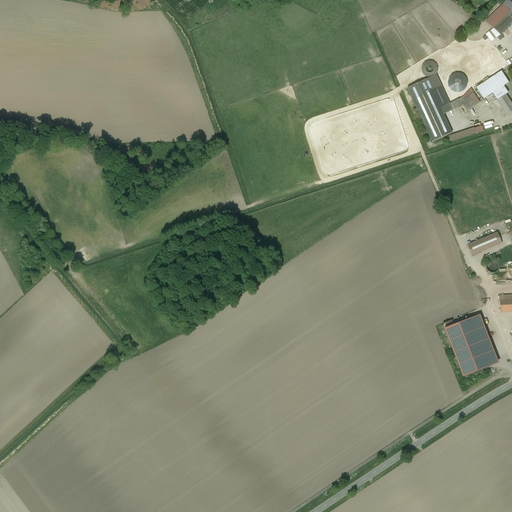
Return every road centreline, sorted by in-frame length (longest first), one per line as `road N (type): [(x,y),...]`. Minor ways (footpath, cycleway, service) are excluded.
road 1 (tertiary): [(511,384),(315,511)]
road 2 (track): [(469,259),(414,134)]
